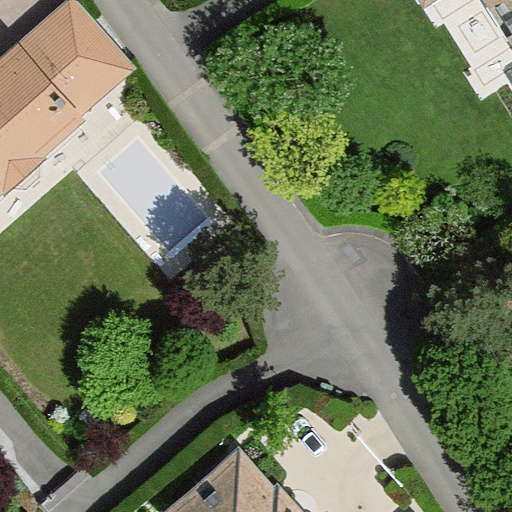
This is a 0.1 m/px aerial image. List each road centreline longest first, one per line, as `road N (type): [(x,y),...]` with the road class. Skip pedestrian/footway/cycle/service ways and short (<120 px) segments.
road 1 (residential): [(129,0),(482,511)]
road 2 (unknown): [(181,74),(301,0)]
